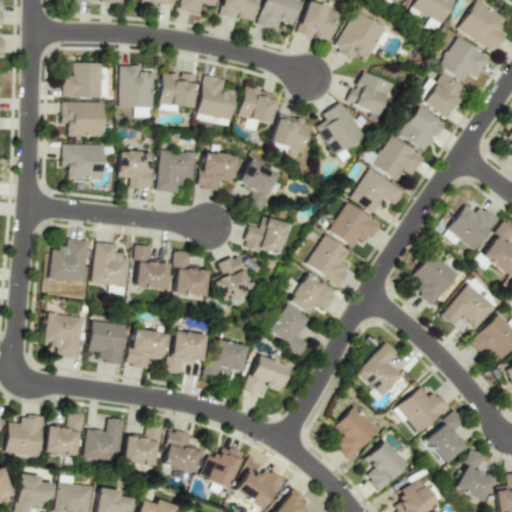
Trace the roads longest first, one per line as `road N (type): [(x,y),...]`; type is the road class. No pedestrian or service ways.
road 1 (residential): [(511,77),(367,287),(282,444)]
road 2 (residential): [(36,0),(14,380)]
road 3 (residential): [(14,380),(222,415),(306,461),(354,511)]
road 4 (residential): [(37,28),(179,43),(306,79)]
road 5 (residential): [(367,287),(501,431),(511,433)]
road 6 (residential): [(28,206),(211,227)]
